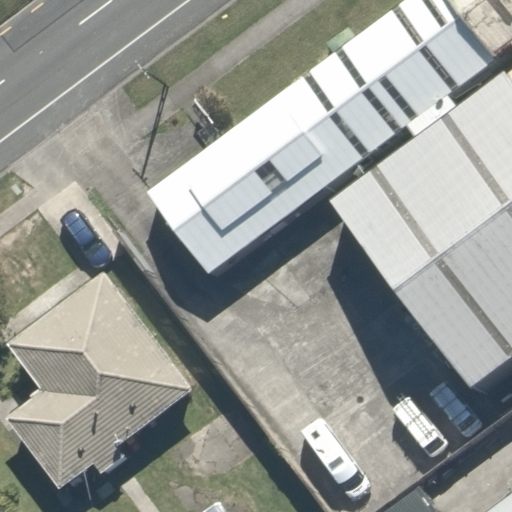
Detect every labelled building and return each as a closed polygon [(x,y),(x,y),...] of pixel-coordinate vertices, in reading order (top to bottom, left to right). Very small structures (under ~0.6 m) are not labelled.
[(435,51),(395,0),(345,0),(97,190),(155,265),(435,51)] [(455,76),(511,150),(511,0),(395,0),(435,51),(455,76)] [(511,320),(511,150),(455,76),(295,199),(434,380),(511,320)] [(106,283),(18,355),(47,390),(0,428),(0,429),(56,498),(191,387),(106,283)] [(511,370),(491,386),(511,412),(511,370)]
